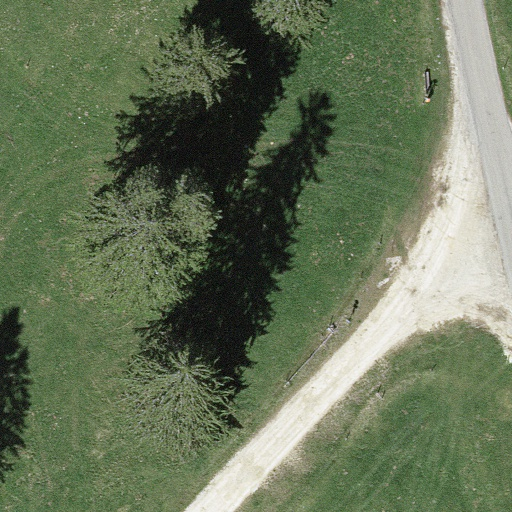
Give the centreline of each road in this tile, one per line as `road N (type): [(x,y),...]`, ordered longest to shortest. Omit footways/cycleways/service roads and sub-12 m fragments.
road 1 (track): [(228,511),(387,339),(504,228)]
road 2 (unclassified): [(469,0),(511,257)]
